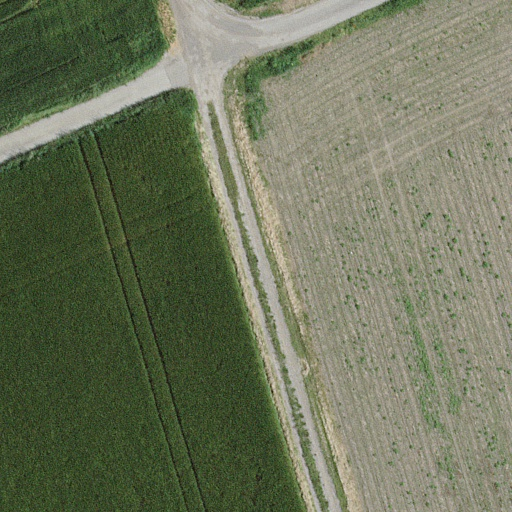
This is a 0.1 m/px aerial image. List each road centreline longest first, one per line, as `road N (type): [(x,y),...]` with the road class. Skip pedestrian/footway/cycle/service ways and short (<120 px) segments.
road 1 (unclassified): [(199,66),(329,511)]
road 2 (unclassified): [(0,152),(199,66)]
road 3 (unclassified): [(207,63),(352,0)]
